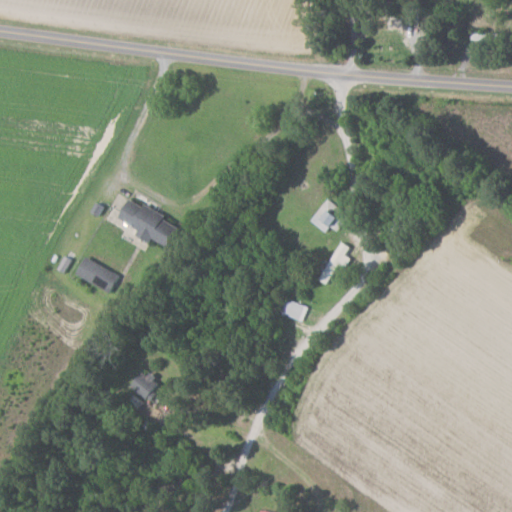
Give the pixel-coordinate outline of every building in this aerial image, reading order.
[(123,218),(141,227),(137,234),(153,242),(155,238),(172,246),(181,227),(168,220),(170,216),(133,198),(123,218)] [(328,233),(338,221),(342,225),(351,216),(331,198),(312,219),(328,233)] [(321,280),(329,284),(341,265),(347,269),(353,258),(348,254),(353,246),(344,241),(321,280)] [(310,306),(288,298),(283,313),(305,321),(310,306)] [(151,400),(163,383),(145,369),(133,386),(151,400)]
